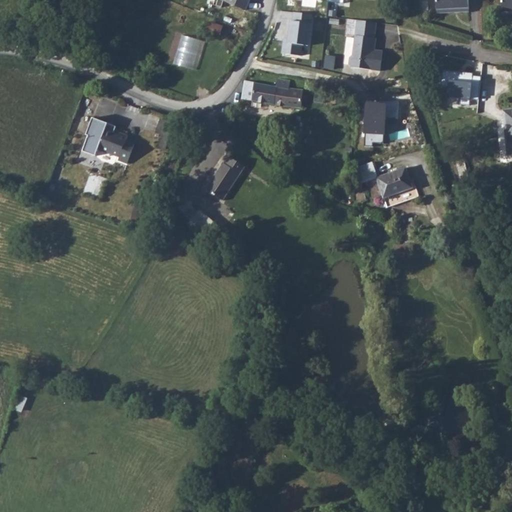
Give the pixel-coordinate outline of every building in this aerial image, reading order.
[(215,0),(213,5),(222,8),(224,1),(246,10),(250,0),(215,0)] [(460,13),(469,12),(468,0),(436,0),(437,10),(460,10),(460,13)] [(511,0),(503,0),(503,1),(502,1),(502,12),(511,11),(511,0)] [(315,15),(295,13),(294,22),(291,21),(288,40),(284,39),(282,54),(303,56),(304,46),(311,47),(315,15)] [(347,34),(356,35),(358,20),(349,19),(347,34)] [(377,23),(358,20),(356,35),(353,55),(350,57),(350,65),(351,68),(381,71),(383,52),(375,50),(371,50),(372,45),(375,46),(376,39),(375,38),(377,23)] [(223,26),(208,22),(205,33),(220,37),(223,26)] [(183,35),(175,64),(198,70),(206,42),(183,35)] [(473,73),(443,70),(441,86),(449,87),(448,97),(461,99),(460,105),(470,106),(471,100),(479,100),(482,77),(473,76),(473,73)] [(256,83),(245,80),(242,99),(302,108),(303,91),(289,89),(290,81),(278,79),(277,87),(256,84),(256,83)] [(386,103),(365,100),(363,146),(372,147),(371,141),(382,142),(386,103)] [(297,121),(291,119),(290,134),(299,135),(301,117),(298,117),(297,121)] [(311,118),(301,117),(299,135),(310,136),(311,118)] [(119,160),(128,164),(135,144),(127,141),(128,136),(119,133),(119,135),(114,134),(117,127),(106,123),(93,118),(87,135),(89,136),(83,152),(96,156),(99,149),(104,151),(120,157),(119,160)] [(175,124),(161,119),(156,133),(163,136),(170,138),(175,124)] [(170,138),(163,136),(159,147),(166,149),(170,138)] [(206,189),(223,201),(245,167),(229,156),(225,164),(223,163),(206,189)] [(464,161),(457,162),(461,180),(468,178),(464,161)] [(383,195),(387,208),(420,196),(416,186),(413,187),(406,168),(366,182),(368,186),(369,185),(374,198),(383,195)] [(186,216),(191,221),(198,212),(193,207),(186,216)] [(143,209),(134,208),(132,220),(140,222),(143,209)] [(189,224),(212,243),(223,230),(200,210),(198,212),(191,221),(189,224)] [(239,244),(223,230),(212,243),(229,257),(239,244)]
